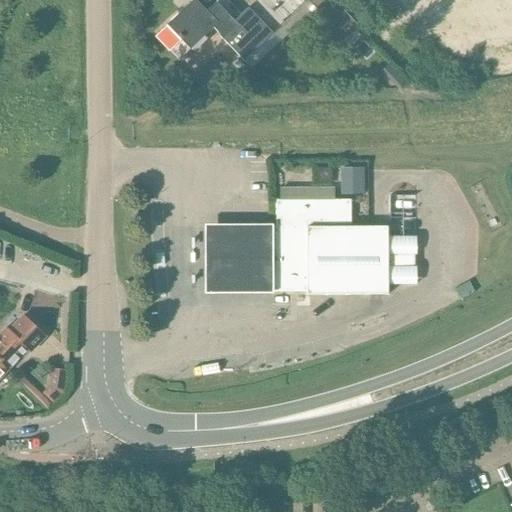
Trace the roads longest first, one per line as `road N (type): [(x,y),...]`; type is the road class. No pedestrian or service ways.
road 1 (unclassified): [(112,404),(100,360),(89,0)]
road 2 (secondary): [(511,325),(291,421)]
road 3 (secondary): [(291,421),(353,416),(511,356)]
road 4 (secondary): [(112,404),(130,423),(153,430),(291,421)]
